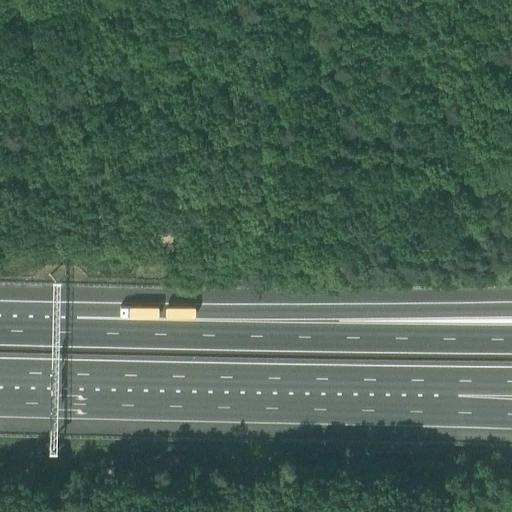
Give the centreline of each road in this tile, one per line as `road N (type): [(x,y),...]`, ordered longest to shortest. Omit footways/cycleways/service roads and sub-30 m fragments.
road 1 (motorway): [(511,314),(5,331)]
road 2 (motorway): [(511,335),(5,331)]
road 3 (motorway): [(0,375),(464,391)]
